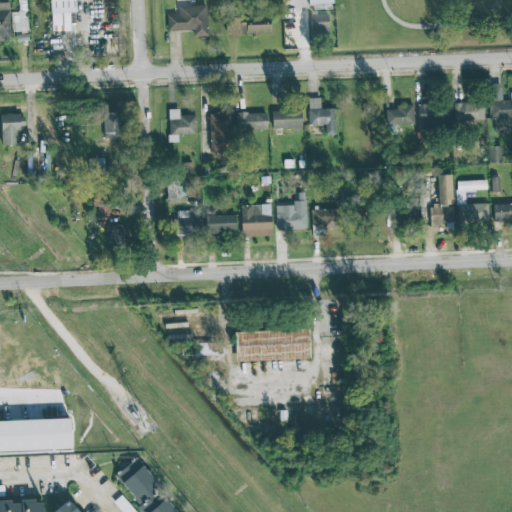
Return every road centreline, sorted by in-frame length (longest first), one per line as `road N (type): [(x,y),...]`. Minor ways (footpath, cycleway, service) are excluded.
road 1 (residential): [(0,79),(511,56)]
road 2 (tertiary): [(0,282),(511,259)]
road 3 (residential): [(141,73),(152,276)]
